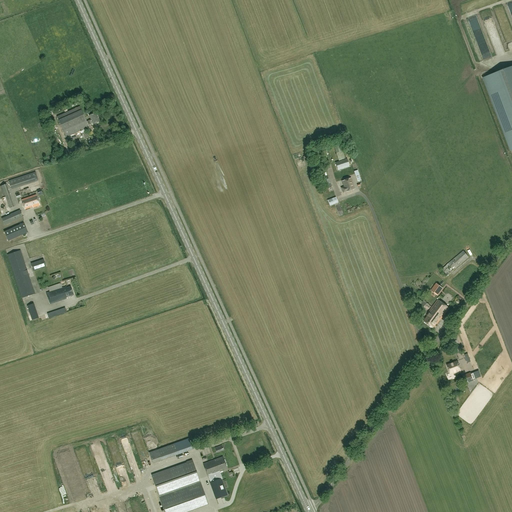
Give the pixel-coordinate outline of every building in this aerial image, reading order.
[(511,67),(484,78),(511,151),(511,150),(511,67)] [(66,137),(74,133),(79,131),(81,133),(82,133),(85,139),(89,137),(85,128),(89,126),(88,126),(93,124),(99,121),(95,113),(89,116),(91,119),(86,121),(80,107),(57,117),(66,137)] [(339,161),(345,159),(342,151),(336,153),(339,161)] [(350,167),(347,159),(335,162),(338,170),(350,167)] [(38,180),(35,172),(9,181),(12,188),(38,180)] [(330,183),(327,175),(320,178),(323,186),(330,183)] [(342,181),(344,187),(341,188),(343,193),(354,189),(351,178),(342,181)] [(14,206),(6,184),(0,186),(4,196),(5,195),(10,208),(14,206)] [(32,207),(33,208),(40,205),(36,195),(22,200),(25,209),(32,207)] [(327,200),(329,206),(338,202),(336,197),(327,200)] [(4,225),(13,221),(23,217),(20,210),(1,218),(4,225)] [(4,232),(8,241),(28,232),(24,223),(4,232)] [(35,293),(21,250),(8,255),(22,298),(35,293)] [(463,251),(440,270),(446,276),(469,257),(463,251)] [(43,259),(31,263),(33,271),(46,266),(43,259)] [(50,292),(46,293),(50,304),(66,298),(66,297),(74,295),(71,286),(67,287),(62,288),(61,283),(48,287),(50,292)] [(431,290),(437,295),(443,288),(436,283),(431,290)] [(437,324),(449,308),(438,300),(426,316),(427,316),(424,321),(433,328),(433,327),(434,328),(437,324)] [(49,318),(66,312),(70,311),(69,307),(47,314),(49,318)] [(461,370),(460,368),(457,361),(447,365),(449,372),(450,372),(451,374),(461,370)] [(463,377),(466,383),(472,380),(470,374),(463,377)] [(184,440),(187,451),(193,449),(189,438),(184,440)] [(223,457),(203,464),(208,476),(227,469),(223,457)] [(187,511),(208,505),(200,483),(192,460),(151,475),(160,498),(164,511),(187,511)] [(227,495),(226,491),(221,479),(218,480),(216,473),(208,476),(211,483),(210,483),(216,499),(222,497),(227,495)]
